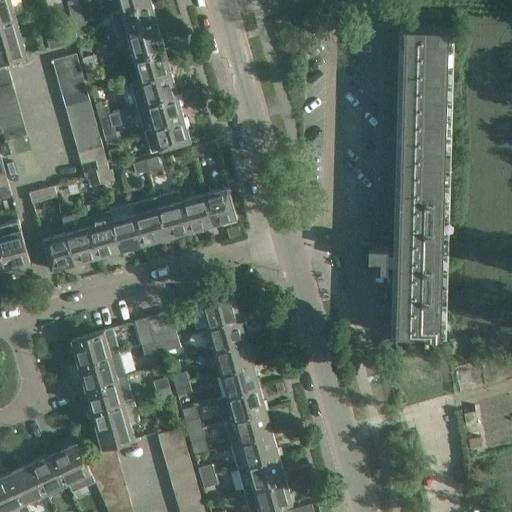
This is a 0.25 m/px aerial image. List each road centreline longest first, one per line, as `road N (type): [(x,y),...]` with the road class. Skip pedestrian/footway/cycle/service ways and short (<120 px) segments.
road 1 (residential): [(332,231),(336,35),(388,36),(383,229),(340,248)]
road 2 (unclassified): [(364,511),(288,241)]
road 3 (residential): [(52,312),(16,167),(54,155),(35,74)]
road 4 (unclassified): [(288,241),(220,0)]
road 5 (residential): [(52,312),(288,241)]
road 6 (residential): [(0,421),(41,391),(39,316)]
